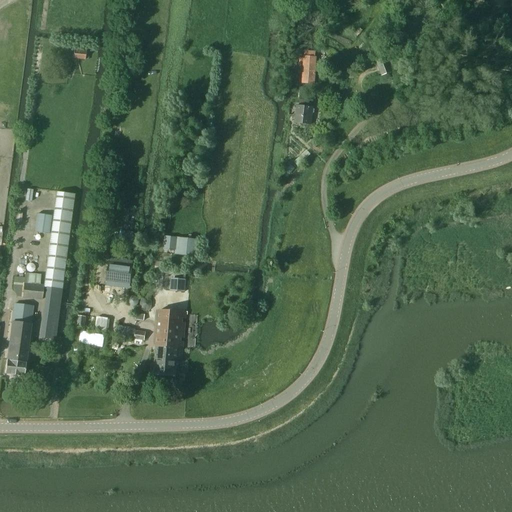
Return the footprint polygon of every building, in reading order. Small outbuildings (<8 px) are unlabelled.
[(85,60),(86,51),(74,50),(73,58),(85,60)] [(316,57),(314,57),(314,52),(305,51),(305,57),(304,57),(303,59),(299,58),(299,64),(303,65),(302,83),(314,84),(316,57)] [(381,76),(391,72),(386,58),(376,62),(381,76)] [(310,125),(312,108),(297,106),(295,123),(310,125)] [(48,287),(42,338),(55,340),(62,289),(74,194),(56,192),(43,287),(46,287),(48,287)] [(37,214),(34,232),(48,234),(51,216),(37,214)] [(122,231),(121,241),(132,242),(133,232),(122,231)] [(176,238),(174,254),(179,255),(196,257),(198,240),(181,238),(176,238)] [(132,266),(109,263),(106,280),(129,283),(132,266)] [(13,277),(12,287),(17,298),(23,298),(41,300),(43,285),(40,285),(40,274),(25,273),(24,279),(13,277)] [(174,280),(174,292),(184,292),(185,280),(174,280)] [(141,299),(139,302),(139,307),(141,310),(144,311),(148,312),(150,309),(151,306),(151,303),(151,300),(149,298),(145,298),(143,298),(141,299)] [(6,361),(5,374),(24,376),(26,363),(30,324),(31,324),(33,307),(14,304),(6,361)] [(159,310),(158,328),(175,329),(176,312),(159,310)] [(158,328),(156,346),(182,348),(185,315),(187,315),(187,312),(176,312),(175,329),(158,328)] [(77,316),(76,325),(85,326),(86,317),(77,316)] [(106,329),(108,318),(97,317),(95,328),(106,329)] [(116,325),(115,335),(128,337),(133,338),(144,340),(145,333),(135,331),(129,327),(116,325)] [(154,369),(153,382),(175,384),(176,371),(177,360),(181,361),(182,348),(156,346),(154,369)]
